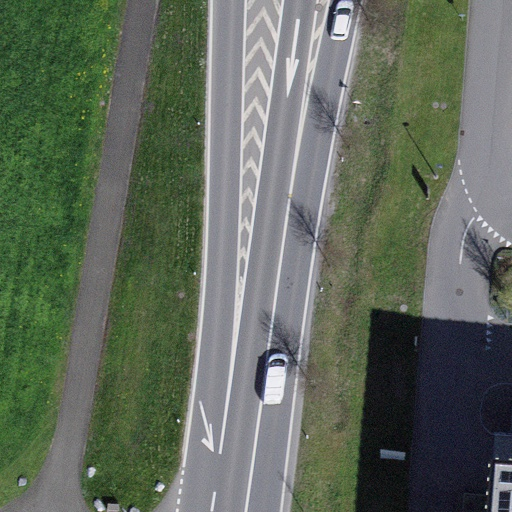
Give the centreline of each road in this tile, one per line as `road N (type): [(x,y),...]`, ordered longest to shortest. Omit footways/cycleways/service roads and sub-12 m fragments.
road 1 (primary): [(232,489),(344,0)]
road 2 (motorway): [(289,0),(232,489)]
road 3 (primary): [(228,0),(232,489)]
